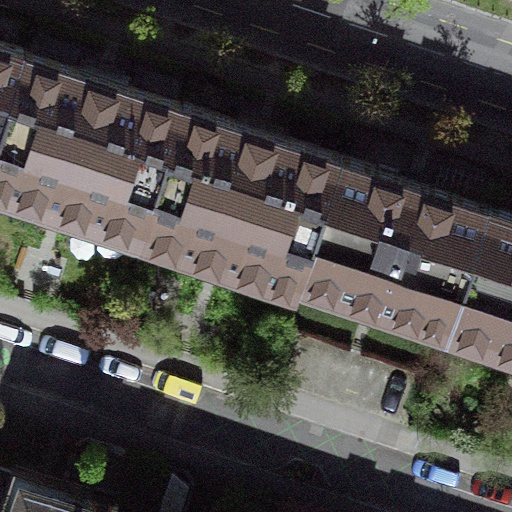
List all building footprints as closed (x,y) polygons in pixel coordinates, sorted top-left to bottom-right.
[(0,121),(24,48),(0,39),(0,121)] [(0,181),(139,228),(182,101),(103,74),(24,48),(0,121),(0,181)] [(297,280),(339,153),(260,127),(182,101),(139,228),(297,280)] [(448,322),(488,202),(414,178),(339,153),(297,280),(299,281),(302,273),(448,322)] [(511,210),(488,202),(448,322),(511,343),(511,210)] [(115,511),(118,504),(101,498),(0,464),(0,511),(115,511)]
